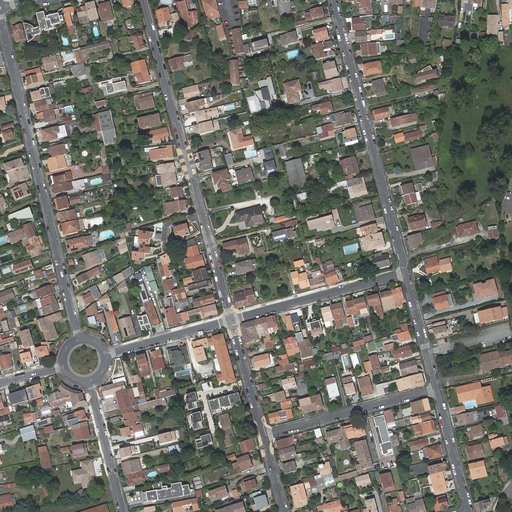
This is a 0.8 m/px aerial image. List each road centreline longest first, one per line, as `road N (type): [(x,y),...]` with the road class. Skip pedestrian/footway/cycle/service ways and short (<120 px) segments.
road 1 (residential): [(231,320),(143,0)]
road 2 (residential): [(79,339),(0,19)]
road 3 (residential): [(333,0),(404,273)]
road 4 (residential): [(231,320),(404,273)]
road 5 (residential): [(264,435),(435,389)]
road 6 (residential): [(90,381),(123,511)]
road 7 (residential): [(105,354),(231,320)]
road 8 (residential): [(435,389),(468,511)]
road 9 (residential): [(404,273),(435,389)]
